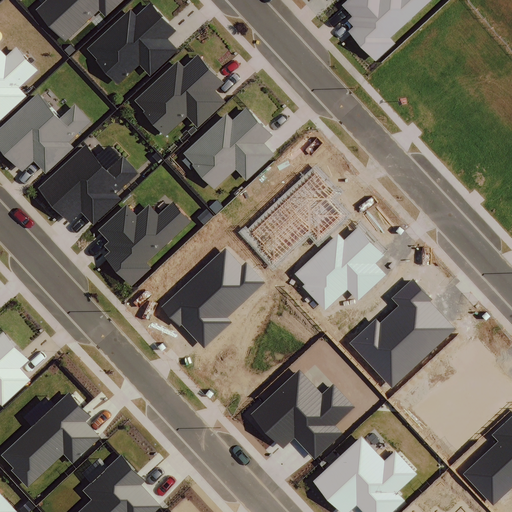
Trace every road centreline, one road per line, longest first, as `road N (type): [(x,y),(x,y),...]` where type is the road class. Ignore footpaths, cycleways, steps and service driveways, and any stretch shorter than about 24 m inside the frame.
road 1 (unknown): [(274,511),(112,341)]
road 2 (unknown): [(356,122),(511,288)]
road 3 (residential): [(0,217),(112,341)]
road 4 (residential): [(242,0),(356,122)]
